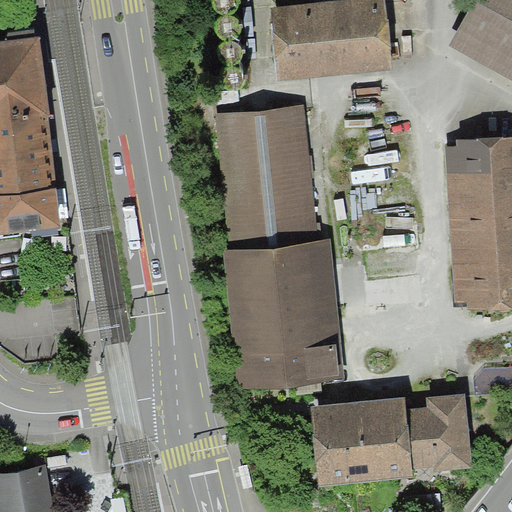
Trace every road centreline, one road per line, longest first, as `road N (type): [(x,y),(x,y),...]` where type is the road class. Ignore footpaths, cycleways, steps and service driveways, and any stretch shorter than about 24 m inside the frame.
road 1 (secondary): [(114,0),(181,390)]
road 2 (residential): [(181,390),(64,411),(0,402)]
road 3 (secondary): [(181,390),(209,511)]
